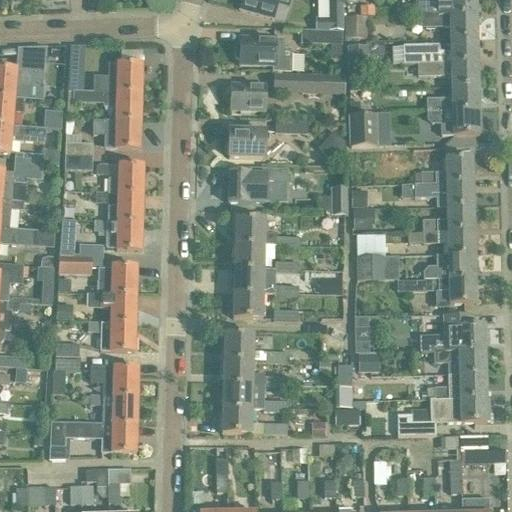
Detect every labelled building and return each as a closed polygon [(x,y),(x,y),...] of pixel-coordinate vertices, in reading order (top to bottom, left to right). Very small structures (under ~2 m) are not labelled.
[(237,0),(238,1),(243,3),(240,12),(273,21),(276,8),(287,11),(289,0),(237,0)] [(343,32),(342,3),(328,3),(328,0),(317,0),(318,20),(316,20),(316,32),(328,32),(328,33),(343,32)] [(414,0),(415,19),(420,19),(477,18),(476,0),(414,0)] [(477,42),(477,18),(420,19),(420,30),(451,29),(451,42),(477,42)] [(366,40),(366,19),(345,19),(345,41),(366,40)] [(342,33),(301,32),(300,45),(341,47),(342,33)] [(234,63),(239,66),(239,70),(272,72),(272,73),(291,74),(292,51),(283,50),(284,41),(275,40),(274,45),(240,43),(240,48),(235,50),(234,63)] [(478,66),(477,42),(451,42),(451,53),(439,53),(439,47),(403,48),(403,66),(417,66),(417,67),(478,66)] [(367,48),(346,48),(347,69),(367,68),(367,48)] [(0,101),(23,103),(26,103),(28,87),(43,88),(46,50),(17,51),(15,74),(0,72),(0,101)] [(68,94),(68,95),(82,96),(84,64),(69,64),(68,94)] [(92,78),(92,96),(142,97),(143,69),(117,69),(117,66),(115,66),(108,66),(108,79),(92,78)] [(452,90),(479,90),(478,66),(417,67),(417,79),(452,78),(452,90)] [(367,68),(347,69),(348,86),(368,85),(367,68)] [(344,78),(275,76),(274,94),(343,96),(344,78)] [(264,116),(265,90),(231,89),(230,115),(264,116)] [(479,90),(452,90),(452,103),(442,103),(442,101),(427,102),(427,115),(479,114),(479,90)] [(141,125),(142,97),(68,95),(67,115),(72,115),(72,105),(102,106),(102,109),(116,109),(116,123),(106,123),(106,122),(94,122),(94,124),(141,125)] [(0,101),(0,129),(12,131),(14,114),(22,115),(23,103),(0,101)] [(60,133),(61,114),(44,113),(43,132),(60,133)] [(480,138),(479,114),(427,115),(427,122),(432,126),(441,126),(442,139),(480,138)] [(350,150),(368,149),(378,149),(377,117),(368,117),(349,117),(350,150)] [(275,136),(307,137),(308,124),(275,123),(275,136)] [(94,124),(94,137),(104,137),(104,151),(115,153),(140,154),(141,125),(94,124)] [(12,131),(0,129),(0,157),(10,159),(11,144),(45,146),(45,133),(12,131)] [(269,136),(229,134),(228,160),(263,161),(263,157),(265,158),(271,153),(264,146),(264,143),(269,143),(269,136)] [(92,161),(92,146),(65,145),(64,160),(92,161)] [(14,168),(42,170),(42,166),(46,166),(47,162),(42,162),(42,157),(15,155),(14,168)] [(92,161),(64,160),(64,173),(92,173),(92,161)] [(414,188),(472,187),(472,162),(446,162),(446,175),(435,175),(435,174),(420,175),(421,186),(414,187),(414,188)] [(144,199),(144,170),(119,169),(119,167),(99,167),(96,169),(96,177),(108,177),(108,181),(108,194),(95,194),(95,197),(108,198),(108,196),(118,196),(118,198),(144,199)] [(0,204),(24,206),(26,181),(40,182),(42,170),(14,168),(13,176),(0,174),(0,204)] [(266,207),(267,185),(285,185),(286,172),(249,171),(249,177),(228,177),(227,206),(266,207)] [(472,187),(414,188),(415,200),(436,200),(437,210),(447,210),(447,211),(473,211),(472,187)] [(332,190),(333,217),(347,217),(346,189),(332,190)] [(352,209),(364,209),(364,193),(352,193),(352,209)] [(108,198),(95,197),(95,205),(108,205),(108,198)] [(92,223),(92,226),(143,227),(144,199),(118,198),(118,209),(107,209),(107,223),(92,223)] [(267,200),(267,223),(288,223),(288,200),(267,200)] [(24,206),(0,204),(0,232),(45,236),(45,234),(9,231),(11,212),(23,213),(24,206)] [(473,234),(473,211),(447,211),(447,222),(422,223),(423,246),(436,246),(436,234),(448,234),(448,235),(473,234)] [(234,223),(234,248),(263,248),(263,247),(276,248),(276,250),(299,250),(300,240),(276,239),(276,236),(263,236),(264,223),(234,223)] [(92,226),(92,233),(98,233),(98,238),(105,238),(105,250),(117,250),(117,254),(142,255),(143,227),(92,226)] [(377,231),(346,232),(346,255),(378,254),(377,231)] [(54,237),(45,236),(0,232),(0,246),(53,250),(54,237)] [(474,258),(473,234),(448,235),(448,258),(448,259),(474,258)] [(59,262),(102,263),(103,248),(80,247),(79,259),(59,258),(59,262)] [(234,248),(234,272),(263,273),(263,248),(234,248)] [(474,281),(474,258),(448,259),(448,258),(436,258),(436,269),(428,269),(428,275),(423,275),(423,283),(474,281)] [(41,265),(40,269),(52,270),(52,259),(47,259),(42,261),(41,265)] [(386,283),(385,259),(358,259),(358,283),(386,283)] [(59,262),(59,277),(89,277),(90,271),(98,271),(97,296),(87,296),(87,298),(137,300),(137,271),(111,271),(111,270),(102,270),(102,263),(59,262)] [(299,266),(276,265),(276,275),(299,276),(299,266)] [(0,306),(29,309),(29,307),(20,307),(20,306),(7,305),(9,285),(21,286),(23,268),(0,266),(0,306)] [(234,272),(233,296),(262,297),(274,297),(274,289),(274,273),(263,273),(234,272)] [(330,291),(330,278),(309,277),(308,291),(330,291)] [(475,306),(474,281),(423,283),(397,284),(397,294),(449,293),(449,306),(475,306)] [(69,282),(59,283),(59,295),(69,295),(69,282)] [(298,289),(274,289),(274,297),(274,299),(297,299),(298,289)] [(262,322),(262,297),(233,296),(233,321),(262,322)] [(136,328),(137,300),(87,298),(87,310),(110,311),(110,327),(136,328)] [(0,306),(0,334),(28,337),(28,334),(10,332),(12,314),(29,315),(29,309),(0,306)] [(297,324),(298,314),(273,313),(273,324),(297,324)] [(420,354),(434,354),(486,352),(485,329),(473,329),(473,317),(442,318),(443,338),(419,339),(420,354)] [(368,319),(354,319),(355,343),(355,355),(369,355),(369,345),(372,344),(371,330),(368,330),(368,319)] [(136,328),(110,327),(101,327),(101,352),(109,352),(109,356),(135,357),(136,328)] [(28,337),(0,334),(0,345),(1,345),(4,342),(27,344),(28,337)] [(224,338),(223,363),(252,364),(252,363),(264,363),(264,365),(289,366),(289,355),(253,354),(253,339),(224,338)] [(78,360),(79,347),(55,347),(55,360),(78,360)] [(486,352),(434,354),(434,366),(459,365),(459,377),(486,377),(486,352)] [(359,375),(379,375),(379,356),(359,356),(359,375)] [(0,369),(26,371),(26,360),(0,358),(0,369)] [(54,375),(80,375),(80,362),(55,362),(54,375)] [(223,363),(222,387),(252,388),(264,388),(264,390),(288,390),(288,380),(265,380),(265,376),(252,376),(252,364),(223,363)] [(337,388),(351,387),(351,368),(337,367),(337,388)] [(91,369),(90,386),(102,387),(102,398),(111,398),(113,398),(112,401),(138,402),(139,373),(139,370),(113,369),(91,369)] [(0,407),(7,409),(7,407),(0,406),(0,386),(8,387),(9,378),(0,377),(0,407)] [(486,377),(459,377),(448,377),(448,390),(427,391),(427,402),(487,400),(486,377)] [(363,386),(352,387),(353,399),(363,399),(363,386)] [(222,387),(222,411),(251,412),(252,388),(222,387)] [(102,408),(102,398),(90,398),(89,408),(102,408)] [(137,430),(138,402),(112,401),(113,398),(111,398),(102,398),(102,408),(102,426),(102,429),(137,430)] [(487,424),(487,400),(427,402),(429,402),(430,425),(412,425),(412,417),(397,418),(397,439),(436,438),(436,425),(487,424)] [(287,404),(264,404),(263,414),(287,414),(287,404)] [(250,437),(251,412),(222,411),(221,436),(250,437)] [(335,428),(356,428),(356,415),(335,415),(335,428)] [(136,458),(137,430),(102,429),(102,426),(50,425),(49,463),(69,462),(69,440),(101,441),(101,455),(111,455),(111,458),(136,458)] [(324,438),(324,425),(312,425),(312,438),(324,438)] [(287,437),(287,427),(263,426),(263,437),(287,437)] [(486,438),(455,439),(456,452),(456,456),(487,455),(486,438)] [(373,459),(396,459),(396,446),(373,446),(373,459)] [(456,463),(449,463),(450,478),(461,477),(460,469),(465,469),(506,468),(505,454),(487,455),(456,456),(456,463)] [(374,461),(364,461),(365,485),(375,485),(374,461)] [(379,464),(379,477),(397,477),(397,463),(379,464)] [(227,495),(226,464),(217,464),(218,495),(227,495)] [(107,488),(106,472),(86,473),(86,485),(96,484),(96,489),(107,488)] [(106,472),(107,488),(107,507),(120,506),(119,487),(130,487),(130,472),(106,472)] [(461,477),(450,478),(450,497),(461,497),(461,477)] [(435,497),(434,480),(423,481),(424,498),(435,497)] [(406,481),(395,482),(396,499),(408,498),(406,481)] [(351,500),(363,499),(363,482),(351,482),(351,500)] [(336,500),(335,483),(323,483),(324,500),(336,500)] [(281,502),(281,484),(270,484),(270,502),(281,502)] [(308,484),(297,484),(297,501),(309,501),(308,484)] [(80,507),(80,489),(70,489),(70,508),(80,507)] [(80,489),(80,507),(93,507),(92,489),(80,489)] [(52,490),(43,490),(44,502),(44,508),(53,507),(54,507),(53,490),(52,490)] [(26,508),(25,491),(16,491),(17,509),(26,508)] [(460,511),(488,511),(488,502),(460,503),(460,511)]
